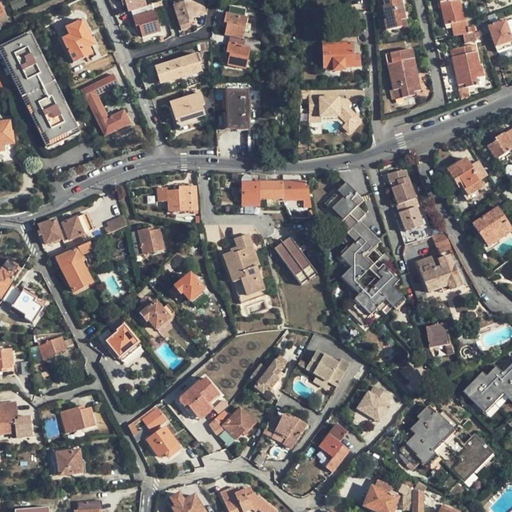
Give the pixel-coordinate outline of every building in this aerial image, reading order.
[(125,1),(126,6),(128,12),(130,12),(135,27),(139,26),(140,31),(142,37),(160,32),(152,9),(162,6),(161,1),(146,6),(143,0),(120,0),(121,1),(125,1)] [(179,27),(189,24),(188,21),(192,19),(205,15),(200,0),(189,0),(172,5),(179,27)] [(398,21),(404,19),(400,0),(382,0),(384,7),(382,7),(385,21),(383,22),(385,32),(400,29),(398,21)] [(438,0),(444,26),(451,25),(454,37),(462,35),(464,44),(475,42),(472,27),(466,28),(465,21),(457,0),(438,0)] [(483,0),(473,0),(478,12),(487,9),(483,0)] [(229,36),(243,38),(245,26),(247,19),(247,18),(244,17),(245,9),(229,6),(228,13),(225,13),(223,23),(226,23),(225,29),(224,35),(229,36)] [(81,20),(66,28),(69,36),(62,39),(73,62),(91,54),(88,48),(93,45),(81,20)] [(511,46),(511,43),(504,21),(487,27),(497,53),(511,46)] [(357,33),(334,34),(334,37),(321,38),(323,73),(343,71),(343,69),(359,68),(357,33)] [(30,35),(2,49),(6,58),(5,58),(15,77),(16,77),(34,114),(33,115),(42,134),(43,133),(48,143),(76,129),(30,35)] [(229,36),(226,52),(229,53),(228,59),(227,65),(245,69),(249,48),(244,46),(245,39),(243,38),(229,36)] [(209,38),(205,39),(193,43),(196,51),(210,47),(209,38)] [(259,41),(245,39),(244,46),(249,48),(257,49),(259,41)] [(465,89),(467,88),(477,86),(475,79),(482,77),(480,66),(478,67),(475,53),(470,54),(469,46),(450,50),(457,86),(463,85),(465,89)] [(411,52),(385,57),(395,100),(413,97),(413,93),(420,91),(411,52)] [(196,54),(154,68),(157,77),(159,85),(200,72),(198,65),(200,64),(196,54)] [(115,75),(81,91),(86,101),(88,101),(104,137),(130,125),(124,111),(107,119),(97,97),(120,86),(115,75)] [(198,85),(182,91),(185,98),(169,103),(176,125),(177,125),(203,117),(204,116),(201,106),(204,105),(198,85)] [(469,98),(467,88),(465,89),(463,85),(457,86),(460,99),(469,98)] [(311,99),(311,91),(300,91),(300,99),(308,99),(311,99)] [(226,114),(217,114),(217,129),(236,129),(236,131),(247,130),(247,117),(248,117),(247,100),(247,93),(235,93),(234,92),(225,92),(226,114)] [(308,99),(309,114),(320,114),(320,118),(339,117),(346,123),(342,127),(349,133),(361,120),(347,108),(350,105),(344,100),(341,99),(338,99),(338,98),(330,98),(330,101),(326,101),(326,98),(311,99),(308,99)] [(511,112),(511,113),(511,114),(511,128),(504,134),(503,133),(494,139),(495,141),(486,147),(498,165),(507,160),(506,158),(510,155),(508,151),(511,148),(511,112)] [(309,114),(309,123),(337,122),(342,127),(346,123),(339,117),(320,118),(320,114),(309,114)] [(203,117),(177,125),(178,127),(204,119),(203,117)] [(9,122),(0,123),(0,152),(3,152),(2,146),(12,144),(11,133),(10,133),(9,122)] [(30,150),(27,142),(15,148),(17,151),(19,154),(30,150)] [(483,187),(479,180),(469,165),(464,158),(446,169),(455,185),(459,183),(461,186),(467,196),(483,187)] [(479,180),(488,175),(478,160),(469,165),(479,180)] [(397,181),(408,179),(406,171),(387,175),(388,183),(390,182),(397,181)] [(399,186),(393,189),(398,205),(416,199),(409,179),(408,179),(397,181),(399,186)] [(259,199),(281,198),(281,181),(259,182),(259,199)] [(304,181),(281,181),(281,198),(281,200),(303,200),(304,200),(304,186),(304,181)] [(259,182),(244,182),(241,182),(241,205),(259,205),(259,199),(259,182)] [(326,203),(343,220),(349,214),(356,222),(358,220),(364,214),(357,207),(363,201),(345,183),(336,191),(337,192),(326,203)] [(178,190),(173,190),(167,191),(167,201),(168,212),(193,211),(193,214),(198,214),(196,186),(178,187),(178,190)] [(166,187),(157,188),(158,201),(167,201),(167,191),(166,187)] [(303,209),(311,209),(310,199),(304,200),(303,200),(303,209)] [(397,206),(400,214),(417,208),(419,207),(416,199),(398,205),(397,206)] [(511,229),(497,206),(471,223),(487,248),(511,230),(511,229)] [(423,226),(417,208),(400,214),(399,215),(405,233),(421,227),(423,226)] [(63,229),(58,231),(61,238),(63,243),(93,231),(86,214),(61,225),(63,229)] [(338,225),(346,233),(355,243),(360,238),(370,248),(372,250),(379,242),(358,220),(356,222),(349,214),(343,220),(338,225)] [(114,221),(118,230),(126,227),(122,218),(114,221)] [(58,231),(57,227),(54,219),(38,226),(45,245),(61,238),(58,231)] [(111,234),(118,230),(114,221),(107,224),(111,234)] [(148,232),(147,229),(131,232),(135,256),(163,250),(159,229),(153,231),(148,232)] [(454,247),(446,231),(433,236),(440,253),(454,247)] [(355,243),(346,233),(341,237),(351,247),(355,243)] [(248,295),(265,289),(253,255),(255,254),(248,235),(235,240),(237,247),(239,252),(232,255),(231,252),(224,254),(234,282),(242,279),(248,295)] [(316,273),(291,238),(275,249),(300,284),(316,273)] [(360,238),(355,243),(351,247),(341,258),(350,268),(348,270),(342,275),(352,285),(356,281),(371,266),(361,257),(370,248),(360,238)] [(92,251),(89,243),(77,248),(77,250),(56,259),(73,292),(91,283),(81,263),(83,262),(81,256),(86,253),(92,251)] [(96,260),(92,251),(86,253),(90,262),(96,260)] [(364,289),(358,295),(350,303),(366,319),(374,310),(378,314),(385,307),(381,304),(385,300),(392,307),(401,297),(391,287),(398,281),(384,267),(391,259),(385,252),(378,260),(380,263),(374,270),(381,278),(368,291),(365,288),(364,289)] [(428,292),(440,288),(447,285),(448,290),(462,285),(452,261),(451,261),(448,255),(432,261),(430,257),(417,263),(428,292)] [(19,273),(21,269),(6,258),(2,263),(19,273)] [(339,260),(348,270),(350,268),(341,258),(339,260)] [(0,298),(2,300),(11,286),(19,273),(2,263),(0,266),(0,298)] [(189,300),(190,300),(202,290),(190,274),(169,291),(171,295),(177,290),(180,293),(182,292),(189,300)] [(340,278),(350,287),(352,285),(342,275),(340,278)] [(267,294),(265,289),(248,295),(242,279),(234,282),(242,304),(267,294)] [(364,289),(356,281),(352,285),(350,287),(358,295),(364,289)] [(21,292),(11,286),(2,300),(12,306),(11,308),(24,316),(23,318),(32,324),(42,308),(34,302),(36,300),(29,295),(31,292),(24,288),(21,292)] [(205,294),(202,290),(190,300),(193,303),(205,294)] [(405,301),(401,297),(392,307),(396,310),(405,301)] [(142,305),(146,310),(153,304),(148,299),(144,299),(142,301),(142,302),(142,305)] [(388,311),(392,307),(385,300),(381,304),(385,307),(388,311)] [(177,317),(167,305),(161,309),(155,302),(153,304),(146,310),(141,314),(146,321),(148,319),(155,329),(157,328),(159,331),(177,317)] [(363,321),(366,319),(350,303),(347,305),(363,321)] [(22,320),(23,318),(24,316),(11,308),(9,312),(22,320)] [(429,347),(444,345),(448,344),(445,323),(440,324),(440,325),(426,328),(429,347)] [(119,358),(137,343),(123,325),(116,331),(116,332),(102,344),(108,352),(111,349),(119,358)] [(65,350),(64,347),(63,342),(61,336),(59,337),(58,335),(42,339),(36,341),(42,361),(53,357),(52,355),(65,350)] [(140,346),(137,343),(119,358),(121,361),(140,346)] [(451,343),(448,344),(444,345),(446,354),(453,353),(451,343)] [(0,372),(1,372),(1,369),(6,369),(13,368),(11,349),(0,350),(0,372)] [(305,368),(316,375),(327,381),(330,377),(338,382),(349,364),(340,359),(337,363),(316,351),(305,368)] [(277,357),(273,361),(282,368),(285,363),(277,357)] [(282,368),(273,361),(267,370),(259,364),(249,377),(256,383),(253,388),(261,394),(266,388),(268,390),(276,379),(275,377),(282,368)] [(487,377),(485,375),(483,374),(464,393),(480,409),(500,390),(504,394),(508,398),(511,394),(511,367),(504,375),(495,366),(491,370),(492,372),(487,377)] [(462,391),(464,393),(483,374),(482,372),(462,391)] [(40,374),(33,375),(35,389),(44,386),(40,374)] [(323,388),(327,382),(327,381),(316,375),(312,382),(323,388)] [(327,381),(327,382),(335,387),(338,382),(330,377),(327,381)] [(178,399),(183,406),(186,404),(189,408),(197,417),(209,406),(206,403),(218,393),(205,378),(200,383),(198,381),(178,399)] [(379,422),(394,396),(371,384),(357,410),(379,422)] [(484,413),(504,394),(500,390),(480,409),(484,413)] [(127,392),(120,397),(126,408),(127,407),(130,411),(136,408),(127,392)] [(15,402),(0,403),(0,434),(15,434),(15,438),(32,437),(30,417),(17,418),(15,402)] [(212,410),(209,406),(197,417),(199,420),(212,410)] [(79,411),(77,407),(60,412),(66,433),(95,425),(90,408),(85,409),(79,411)] [(152,407),(132,421),(134,426),(144,419),(155,411),(152,407)] [(417,461),(419,463),(422,466),(435,454),(438,456),(461,479),(488,451),(474,436),(464,445),(456,453),(453,450),(454,448),(451,444),(457,438),(454,435),(460,429),(443,411),(436,417),(425,407),(421,411),(424,413),(418,419),(419,420),(421,422),(412,431),(414,434),(416,436),(401,452),(413,465),(417,461)] [(246,428),(248,430),(255,423),(239,408),(229,418),(222,425),(225,428),(235,438),(241,432),(246,428)] [(155,411),(144,419),(148,425),(152,422),(155,424),(158,422),(160,425),(166,421),(157,409),(155,411)] [(222,425),(229,418),(223,411),(208,425),(216,437),(225,428),(222,425)] [(271,415),(270,417),(263,431),(263,432),(272,436),(275,430),(286,436),(283,442),(285,443),(291,448),(307,426),(299,421),(293,417),(292,420),(282,415),(280,419),(271,415)] [(409,429),(412,431),(421,422),(419,420),(409,429)] [(137,433),(137,431),(134,426),(132,421),(127,425),(132,436),(137,433)] [(318,447),(328,455),(331,458),(325,467),(332,473),(349,452),(339,443),(346,433),(336,424),(318,447)] [(164,453),(171,449),(177,445),(164,427),(147,440),(159,457),(164,453)] [(137,433),(140,439),(147,435),(142,428),(137,431),(137,433)] [(272,436),(283,442),(286,436),(275,430),(272,436)] [(399,450),(401,452),(416,436),(414,434),(399,450)] [(464,445),(457,438),(451,444),(454,448),(453,450),(456,453),(464,445)] [(77,447),(52,451),(53,463),(57,463),(59,475),(81,472),(77,447)] [(492,454),(488,451),(461,479),(464,482),(492,454)] [(425,469),(438,456),(435,454),(422,466),(425,469)] [(321,464),(325,467),(331,458),(328,455),(321,464)] [(411,510),(412,491),(401,485),(398,492),(402,494),(403,510),(411,510)] [(228,511),(246,511),(252,510),(254,511),(253,511),(276,511),(259,497),(257,498),(251,493),(245,496),(243,489),(236,492),(234,487),(219,493),(228,511)] [(248,487),(243,489),(245,496),(251,493),(248,487)] [(377,511),(389,511),(395,499),(370,488),(363,506),(371,509),(377,511)] [(421,497),(412,491),(411,510),(411,511),(420,511),(421,510),(421,497)] [(174,511),(204,511),(194,496),(183,502),(178,494),(171,498),(176,506),(172,509),(174,511)] [(100,511),(101,510),(102,510),(101,501),(78,502),(78,511),(74,511),(73,511),(100,511)]
